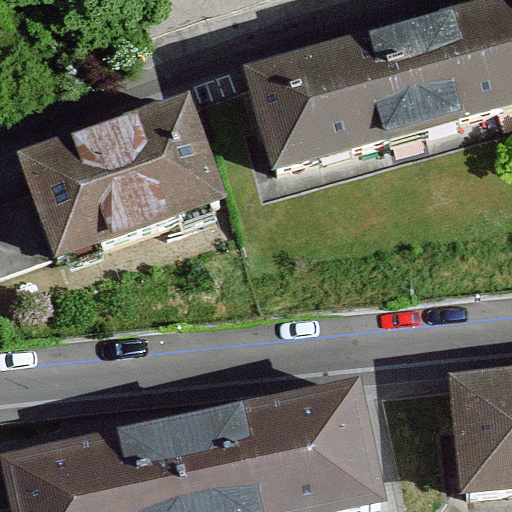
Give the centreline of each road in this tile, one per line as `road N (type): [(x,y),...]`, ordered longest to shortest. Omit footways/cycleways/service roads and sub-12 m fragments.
road 1 (motorway): [(0,165),(511,270)]
road 2 (residential): [(0,422),(511,365)]
road 3 (residential): [(456,0),(268,53),(0,144)]
road 4 (motorway): [(511,57),(292,0)]
